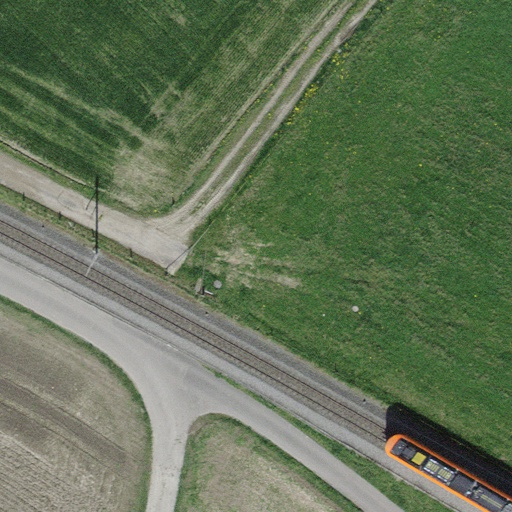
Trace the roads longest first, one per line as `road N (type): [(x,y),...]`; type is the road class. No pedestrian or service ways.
road 1 (track): [(177,385),(271,440),(368,511)]
road 2 (track): [(0,177),(185,277)]
road 3 (track): [(0,290),(177,385)]
road 4 (track): [(177,385),(162,511)]
